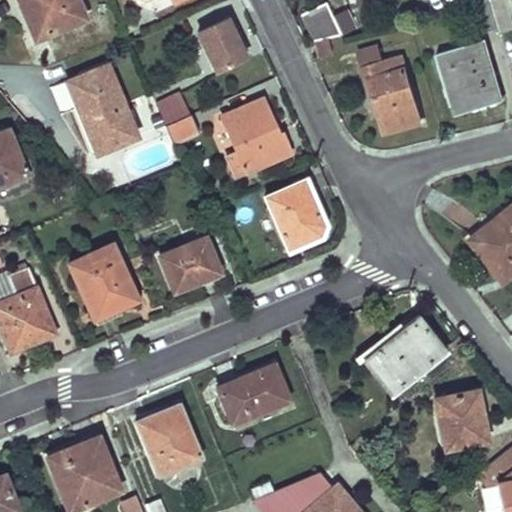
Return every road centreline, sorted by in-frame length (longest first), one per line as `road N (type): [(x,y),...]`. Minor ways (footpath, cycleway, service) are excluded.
road 1 (residential): [(408,248),(372,276),(94,390),(44,393),(0,410)]
road 2 (residential): [(262,0),(359,188)]
road 3 (residential): [(359,188),(511,136)]
road 4 (residential): [(408,248),(511,363)]
